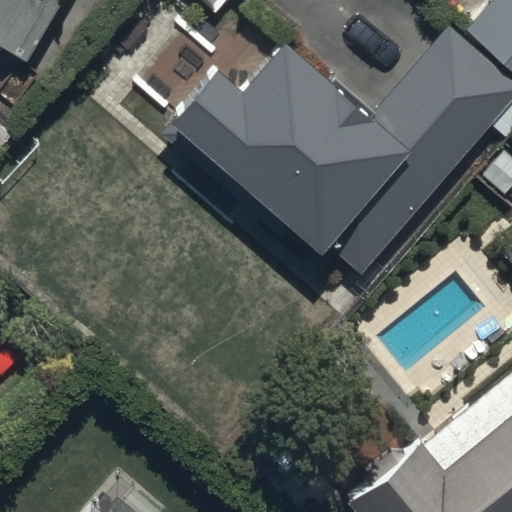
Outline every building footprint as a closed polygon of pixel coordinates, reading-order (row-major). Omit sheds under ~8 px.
[(0,0),(0,23),(23,37),(45,0),(0,0)] [(511,0),(467,0),(459,9),(511,55),(511,0)] [(206,30),(158,87),(311,222),(314,218),(355,255),(511,77),(511,72),(441,10),(372,88),(275,2),(231,52),(206,30)] [(511,217),(494,241),(511,254),(511,217)] [(511,511),(511,339),(341,482),(366,511),(511,511)] [(149,511),(119,486),(94,511),(149,511)]
